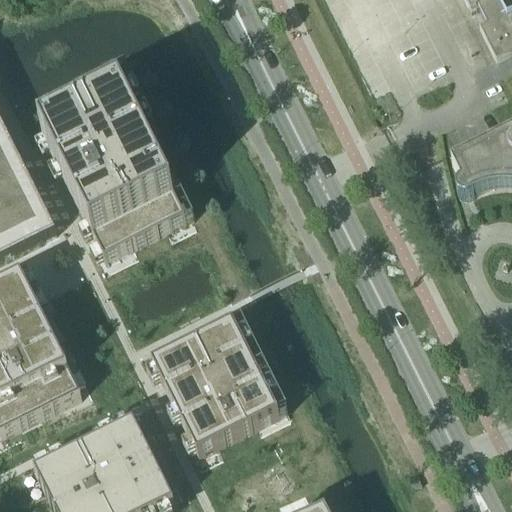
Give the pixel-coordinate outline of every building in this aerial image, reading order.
[(511,0),(458,0),(491,64),(508,56),(511,54),(511,0)] [(123,104),(42,144),(73,206),(91,242),(94,249),(104,269),(185,229),(172,202),(123,104)] [(0,268),(57,240),(46,220),(32,191),(0,127),(0,268)] [(511,137),(451,169),(461,188),(457,191),(456,194),(456,196),(456,200),(457,202),(460,204),(462,205),(465,205),(467,205),(473,202),(480,199),(489,197),(497,195),(503,195),(509,195),(511,195),(511,137)] [(22,286),(0,296),(0,444),(0,445),(81,405),(68,378),(55,353),(52,347),(22,286)] [(233,332),(152,372),(154,376),(157,381),(160,388),(161,389),(175,417),(175,418),(181,430),(181,431),(190,448),(196,460),(198,464),(218,454),(236,445),(257,435),(279,423),(277,420),(233,332)] [(37,479),(34,480),(44,500),(50,511),(173,511),(174,511),(172,509),(166,495),(134,431),(129,433),(124,436),(116,440),(114,441),(101,447),(85,455),(65,465),(53,471),(52,472),(51,472),(50,473),(37,479)] [(414,495),(421,491),(418,484),(410,487),(414,495)]
